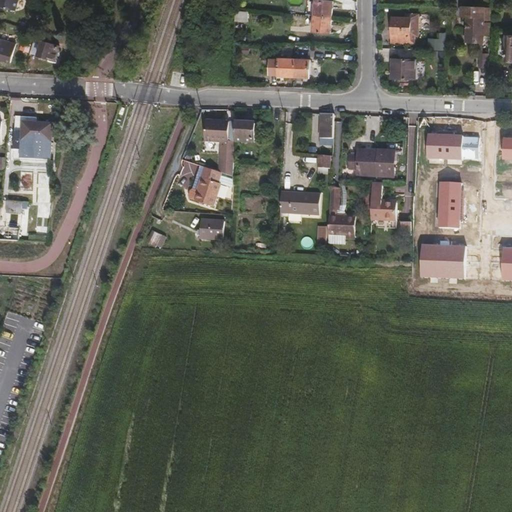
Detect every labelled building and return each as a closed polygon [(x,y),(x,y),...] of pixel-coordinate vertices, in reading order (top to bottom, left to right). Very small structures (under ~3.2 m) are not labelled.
[(0,0),(0,5),(15,10),(17,0),(0,0)] [(333,17),(334,1),(320,0),(316,0),(316,15),(333,17)] [(485,22),(486,7),(463,6),(462,17),(467,17),(466,43),(480,43),(484,43),(484,35),(491,35),(491,22),(485,22)] [(420,28),(421,14),(407,13),(407,18),(412,18),(412,35),(416,35),(416,37),(420,37),(420,28)] [(332,32),(333,17),(316,15),(314,31),(332,32)] [(412,35),(412,18),(407,18),(394,17),(393,18),(392,42),(415,43),(416,42),(416,37),(416,35),(412,35)] [(511,35),(508,36),(498,35),(497,36),(495,60),(511,61),(511,35)] [(53,62),(58,44),(35,37),(31,52),(47,57),(47,60),(53,62)] [(428,47),(441,48),(442,38),(428,37),(428,47)] [(0,58),(8,61),(14,44),(0,39),(0,58)] [(489,69),(490,53),(484,53),(479,53),(479,68),(489,69)] [(414,78),(414,58),(392,57),(392,77),(413,79),(414,78)] [(294,76),(294,60),(269,59),(269,75),(294,76)] [(310,77),(311,60),(294,60),(294,76),(310,77)] [(335,132),(336,114),(319,113),(319,139),(323,139),(322,144),(329,144),(329,146),(334,147),(335,132)] [(49,159),(51,123),(34,122),(34,118),(14,116),(12,160),(20,160),(20,157),(49,159)] [(235,138),(236,123),(207,122),(207,142),(218,142),(221,142),(227,143),(228,138),(235,138)] [(254,142),(255,123),(236,123),(235,138),(234,141),(254,142)] [(511,138),(503,138),(502,159),(511,159),(511,138)] [(396,176),(397,150),(371,150),(371,156),(359,155),(351,155),(350,169),(358,169),(358,174),(396,176)] [(330,169),(331,156),(321,156),(320,156),(319,168),(330,169)] [(213,206),(221,184),(218,183),(222,173),(205,168),(201,178),(203,179),(196,200),(213,206)] [(395,221),(396,204),(381,203),(381,201),(382,183),(372,182),(370,220),(395,221)] [(461,183),(440,182),(438,227),(459,228),(461,183)] [(339,211),(341,188),(332,188),(331,196),(330,211),(331,211),(339,211)] [(320,216),(321,195),(305,194),(305,196),(281,195),(280,214),(310,215),(320,216)] [(19,227),(21,204),(21,200),(7,199),(5,226),(19,227)] [(354,240),(355,227),(355,217),(330,216),(329,235),(344,236),(344,239),(354,240)] [(326,246),(327,218),(318,218),(317,246),(326,246)] [(223,238),(223,220),(200,219),(199,237),(207,237),(223,238)] [(410,232),(411,223),(401,222),(400,232),(410,232)] [(161,247),(166,235),(153,230),(148,242),(161,247)] [(465,246),(421,244),(420,276),(464,279),(465,246)] [(511,247),(502,247),(501,280),(511,280),(511,247)]
